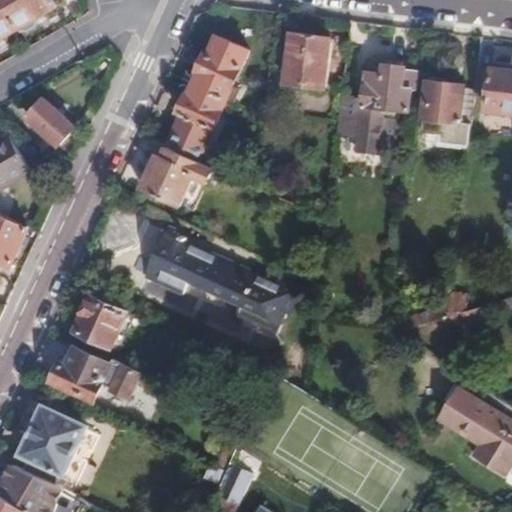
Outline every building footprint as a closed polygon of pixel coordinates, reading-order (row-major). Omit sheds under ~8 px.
[(0,0),(0,38),(22,26),(7,0),(0,0)] [(7,0),(22,26),(25,30),(25,29),(30,30),(33,30),(41,25),(40,22),(41,20),(42,18),(40,15),(60,4),(57,0),(7,0)] [(296,35),(290,84),(330,88),(336,39),(296,35)] [(206,68),(198,84),(200,84),(230,99),(252,51),(219,37),(211,55),(208,54),(202,66),(206,68)] [(421,90),(423,71),(410,69),(411,67),(390,64),(389,75),(372,73),(369,100),(368,106),(402,110),(412,111),(415,89),(421,90)] [(511,69),(482,66),(480,90),(479,95),(494,96),(493,109),(511,111),(511,69)] [(432,79),(427,130),(445,131),(444,141),(473,143),(479,95),(480,90),(469,89),(470,84),(432,79)] [(217,128),(230,99),(200,84),(194,95),(190,92),(182,111),(217,128)] [(397,151),(402,110),(368,106),(369,100),(345,97),(341,136),(362,138),(360,151),(382,153),(382,149),(397,151)] [(32,137),(50,154),(59,143),(62,146),(79,129),(50,99),(32,117),(42,126),(32,137)] [(9,137),(0,142),(0,194),(33,175),(9,137)] [(171,147),(165,159),(198,175),(196,180),(212,188),(221,170),(171,147)] [(160,157),(145,190),(182,208),(196,180),(198,175),(165,159),(160,157)] [(255,169),(249,182),(262,188),(264,173),(255,169)] [(0,265),(10,270),(29,228),(0,214),(0,265)] [(172,231),(147,283),(183,301),(191,284),(253,312),(247,323),(274,336),(281,322),(288,325),(304,293),(279,282),(276,288),(195,250),(199,243),(172,231)] [(483,292),(457,289),(454,307),(453,319),(480,310),(483,292)] [(95,297),(81,331),(115,346),(129,313),(95,297)] [(511,300),(505,302),(493,306),(511,317),(511,300)] [(413,320),(416,330),(453,319),(454,307),(433,304),(432,314),(413,320)] [(474,333),(489,307),(480,310),(453,319),(474,333)] [(141,371),(115,359),(113,365),(78,349),(73,361),(66,358),(56,380),(96,400),(104,383),(111,387),(110,390),(128,398),(141,371)] [(450,423),(491,448),(511,461),(511,417),(465,388),(454,404),(460,408),(450,423)] [(48,407),(26,454),(33,457),(28,468),(51,478),(52,475),(57,478),(61,470),(69,473),(89,427),(48,407)] [(511,461),(491,448),(484,459),(511,476),(511,461)] [(0,491),(8,478),(38,496),(28,511),(47,511),(61,489),(54,485),(57,478),(52,475),(51,478),(28,468),(16,464),(10,477),(0,472),(0,491)] [(8,478),(0,491),(0,494),(27,511),(28,511),(38,496),(8,478)] [(27,511),(0,494),(0,511),(27,511)] [(280,511),(266,503),(260,511),(280,511)]
